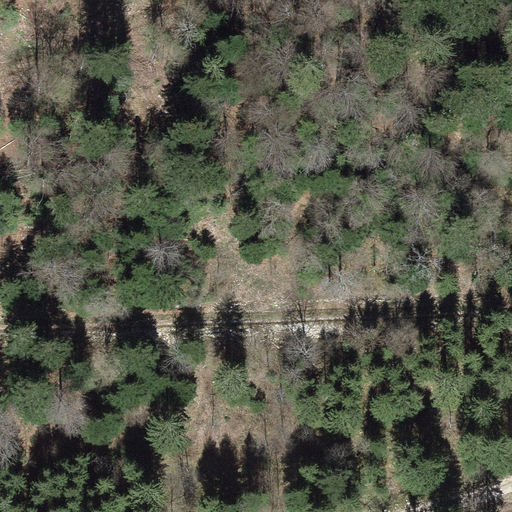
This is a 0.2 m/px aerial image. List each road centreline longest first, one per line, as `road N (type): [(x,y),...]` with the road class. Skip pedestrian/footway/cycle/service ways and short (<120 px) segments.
road 1 (track): [(0,321),(511,304)]
road 2 (track): [(0,70),(69,43),(235,0)]
